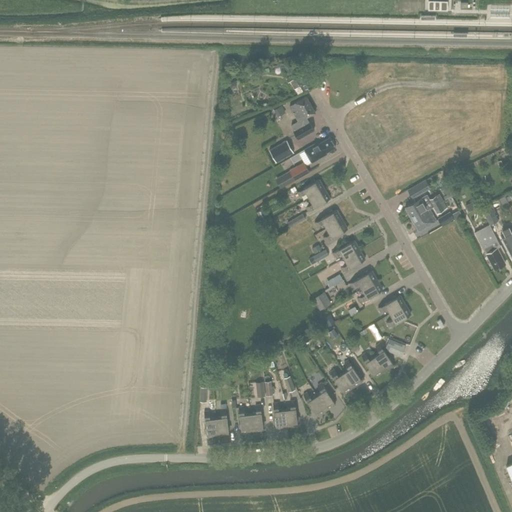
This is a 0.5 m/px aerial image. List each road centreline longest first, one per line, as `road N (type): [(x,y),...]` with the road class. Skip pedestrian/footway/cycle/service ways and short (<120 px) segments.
road 1 (unclassified): [(48,511),(74,480),(108,462),(328,445),(375,418),(460,338)]
road 2 (residential): [(460,338),(315,91)]
